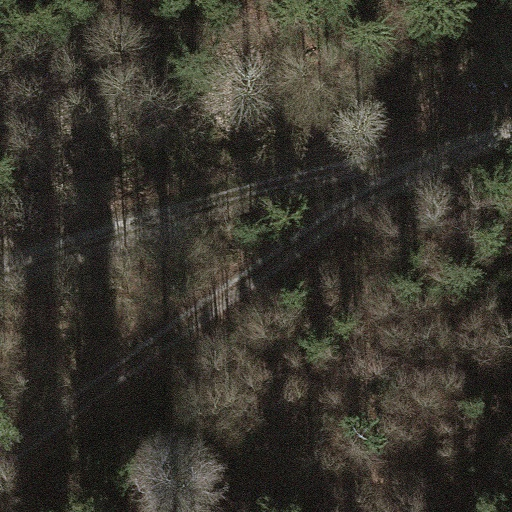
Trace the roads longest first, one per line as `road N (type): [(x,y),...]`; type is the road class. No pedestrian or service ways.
road 1 (track): [(442,154),(258,274),(0,467)]
road 2 (track): [(0,277),(253,194),(442,154)]
